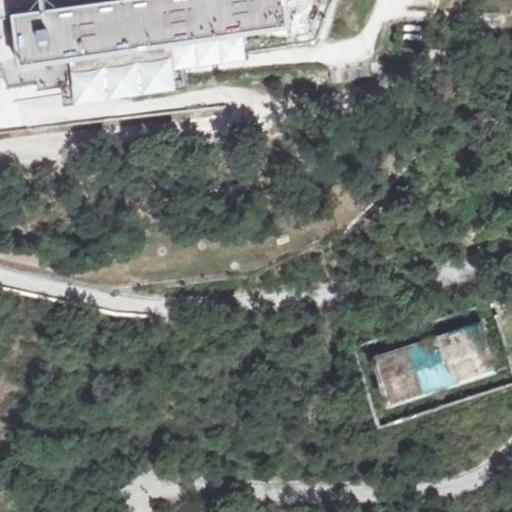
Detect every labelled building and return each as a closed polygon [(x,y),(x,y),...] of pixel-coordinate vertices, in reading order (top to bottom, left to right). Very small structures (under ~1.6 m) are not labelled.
[(123,0),(84,6),(47,11),(35,13),(15,16),(19,43),(23,67),(73,60),(173,46),(293,28),(288,0),(123,0)] [(47,11),(84,6),(83,0),(32,0),(35,13),(47,11)] [(255,53),(292,45),(289,34),(252,42),(255,53)] [(173,46),(73,60),(75,74),(175,60),(173,46)] [(175,60),(75,74),(77,86),(78,96),(177,80),(176,71),(175,60)] [(486,319),(375,355),(392,406),(502,372),(486,319)]
